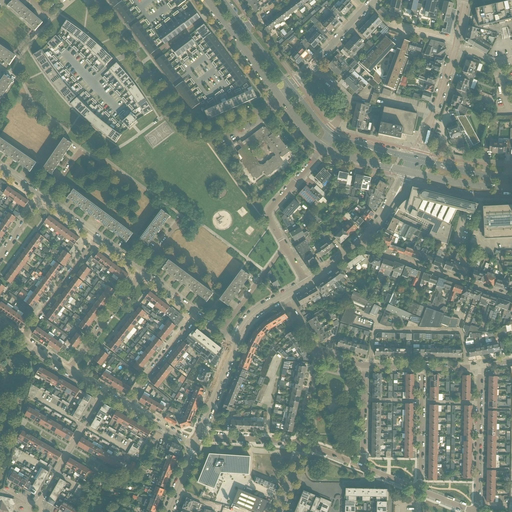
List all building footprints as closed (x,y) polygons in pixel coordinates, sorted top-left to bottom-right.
[(21,19),(29,10),(22,4),(17,0),(13,0),(7,6),(8,6),(9,5),(22,17),(21,19)] [(296,1),(294,3),(298,9),(300,11),(305,7),(303,5),(298,0),(297,0),(296,1)] [(344,2),(342,4),(349,11),(353,6),(350,3),(351,2),(350,1),(351,0),(342,0),(343,0),(344,2)] [(393,14),(401,16),(403,4),(403,5),(400,4),(401,0),(392,0),(390,7),(395,8),(393,14)] [(410,15),(418,17),(421,4),(421,6),(416,5),(418,0),(416,0),(409,0),(408,0),(408,1),(409,1),(407,9),(411,10),(410,15)] [(428,18),(436,20),(437,13),(433,12),(435,4),(436,2),(433,2),(433,1),(427,0),(428,1),(427,0),(426,4),(426,6),(425,9),(425,11),(423,17),(428,18)] [(502,28),(507,27),(509,36),(511,36),(511,0),(475,9),(476,14),(474,15),(471,27),(489,31),(492,32),(491,34),(491,36),(496,37),(497,33),(501,34),(503,35),(502,28)] [(122,2),(114,7),(118,12),(125,6),(122,2)] [(446,29),(451,30),(455,13),(453,12),(453,10),(451,9),(452,4),(448,3),(445,2),(444,2),(441,13),(446,14),(444,20),(448,21),(446,29)] [(258,3),(252,8),(255,13),(262,8),(258,3)] [(291,4),(289,6),(289,7),(293,12),(298,9),(294,3),(293,3),(294,3),(292,5),(291,4)] [(333,7),(331,10),(337,15),(339,13),(340,13),(341,12),(344,15),(349,11),(342,4),(336,10),(335,8),(333,7)] [(326,5),(324,7),(330,13),(329,14),(332,16),(334,18),(337,15),(331,10),(326,5)] [(125,6),(118,12),(121,16),(128,11),(125,6)] [(287,8),(284,10),(288,16),(293,12),(289,7),(287,8)] [(378,12),(384,17),(387,13),(381,8),(378,12)] [(29,10),(21,19),(22,17),(36,30),(35,31),(42,23),(29,10)] [(194,10),(189,14),(195,22),(200,18),(194,10)] [(282,12),(279,14),(284,20),(287,17),(287,18),(289,17),(288,16),(284,10),(282,12)] [(128,11),(121,16),(124,20),(131,15),(128,11)] [(329,13),(324,18),(325,19),(334,27),(336,25),(338,22),(334,19),(334,18),(332,16),(329,14),(329,13)] [(189,14),(185,17),(191,25),(195,22),(189,14)] [(277,15),(274,17),(278,23),(279,23),(279,24),(280,24),(285,21),(284,20),(279,14),(277,16),(277,15)] [(131,15),(124,20),(128,25),(135,19),(131,15)] [(185,17),(180,20),(186,28),(191,25),(185,17)] [(272,19),(270,21),(274,27),(277,25),(278,25),(279,24),(279,23),(278,23),(274,17),(275,18),(273,19),(272,19)] [(373,17),(369,22),(375,28),(379,25),(383,29),(385,26),(376,17),(375,19),(373,17)] [(318,22),(315,25),(317,27),(322,31),(324,29),(325,28),(329,32),(331,29),(332,30),(334,27),(325,19),(320,24),(318,22)] [(180,20),(176,24),(181,31),(186,28),(180,20)] [(66,21),(61,29),(65,32),(66,31),(65,31),(71,23),(66,21)] [(274,27),(270,21),(268,23),(265,25),(267,27),(264,29),(268,34),(270,32),(269,31),(272,29),(273,31),(276,29),(274,27)] [(369,22),(364,27),(371,33),(372,34),(377,29),(375,28),(369,22)] [(71,23),(65,31),(66,31),(67,32),(69,34),(75,26),(71,23)] [(137,23),(130,28),(134,33),(141,27),(137,23)] [(176,24),(172,27),(177,34),(181,31),(176,24)] [(204,25),(196,31),(199,35),(207,29),(204,25)] [(69,34),(68,36),(72,38),(72,39),(79,29),(75,26),(69,34)] [(383,29),(380,32),(383,35),(384,33),(388,35),(388,33),(389,30),(388,30),(389,29),(387,28),(386,27),(385,26),(383,29)] [(141,27),(134,33),(137,37),(144,32),(141,27)] [(172,27),(167,30),(173,37),(177,34),(172,27)] [(317,27),(314,30),(319,35),(322,37),(325,34),(322,31),(317,27)] [(364,27),(359,32),(363,35),(368,40),(370,38),(369,36),(371,33),(364,27)] [(468,27),(467,32),(481,36),(479,36),(478,39),(482,41),(484,35),(481,34),(481,33),(476,32),(476,29),(473,28),(468,27)] [(79,29),(72,39),(76,42),(77,40),(77,39),(83,32),(79,29)] [(207,29),(199,35),(203,40),(203,39),(211,34),(207,29)] [(167,30),(163,34),(168,41),(173,37),(167,30)] [(314,30),(310,35),(318,43),(323,38),(314,30)] [(83,32),(77,39),(77,40),(79,41),(81,42),(87,35),(83,32)] [(144,32),(137,37),(140,41),(147,36),(144,32)] [(481,36),(467,32),(465,41),(486,54),(491,46),(478,39),(479,36),(481,36)] [(163,34),(159,37),(161,40),(164,44),(168,41),(163,34)] [(211,34),(203,39),(207,44),(214,38),(211,34)] [(287,40),(290,43),(296,37),(293,34),(287,40)] [(81,42),(80,43),(84,46),(84,47),(85,46),(85,45),(90,38),(87,36),(87,35),(81,42)] [(302,41),(301,42),(307,48),(310,44),(314,48),(318,43),(310,35),(308,37),(305,40),(304,39),(302,41)] [(56,36),(52,40),(58,46),(62,42),(59,39),(57,37),(56,36)] [(147,36),(140,41),(144,46),(151,40),(147,36)] [(189,36),(185,39),(191,47),(195,44),(189,36)] [(352,38),(349,41),(358,50),(363,44),(355,36),(353,39),(352,38)] [(372,51),(360,64),(367,70),(369,72),(382,58),(383,57),(394,45),(392,43),(386,37),(376,47),(378,50),(375,53),(372,51)] [(84,46),(83,48),(86,51),(87,49),(88,48),(88,49),(94,42),(90,38),(85,45),(85,46),(84,47),(84,46)] [(214,38),(207,44),(210,48),(217,42),(214,38)] [(185,39),(180,43),(186,51),(191,47),(185,39)] [(52,40),(48,44),(50,46),(52,48),(56,52),(60,48),(58,46),(52,40)] [(151,40),(144,46),(147,50),(154,45),(151,40)] [(389,73),(384,86),(387,87),(395,90),(399,79),(396,78),(398,73),(401,74),(407,58),(404,57),(405,55),(406,55),(410,42),(408,42),(406,41),(407,41),(404,40),(402,46),(400,50),(398,49),(397,52),(399,53),(399,55),(398,55),(396,54),(389,72),(389,73)] [(430,56),(430,57),(443,60),(443,59),(444,57),(446,51),(443,50),(445,43),(431,40),(426,51),(424,55),(430,56)] [(348,55),(355,61),(357,63),(357,64),(360,61),(354,55),(358,50),(349,41),(347,44),(344,47),(345,47),(343,50),(348,55)] [(88,48),(87,49),(91,52),(91,53),(98,45),(94,42),(88,49),(88,48)] [(217,42),(210,48),(213,52),(221,47),(217,42)] [(300,51),(297,54),(303,59),(308,54),(304,50),(307,48),(301,42),(298,45),(300,47),(298,49),(300,51)] [(410,42),(406,55),(407,55),(410,56),(410,54),(411,54),(411,53),(412,54),(413,54),(414,51),(420,53),(420,52),(422,47),(416,45),(410,42)] [(180,43),(176,46),(182,54),(186,51),(180,43)] [(91,52),(90,53),(94,57),(95,56),(101,48),(102,48),(98,45),(91,53),(91,52)] [(154,45),(147,50),(150,55),(157,49),(154,45)] [(0,46),(0,57),(10,64),(9,65),(9,66),(15,56),(15,57),(0,46)] [(176,46),(171,49),(177,57),(182,54),(176,46)] [(221,47),(213,52),(217,57),(224,51),(221,47)] [(101,48),(95,56),(98,59),(105,52),(101,48)] [(42,50),(33,55),(36,59),(44,54),(42,50)] [(224,51),(217,57),(220,61),(227,55),(224,51)] [(98,59),(97,60),(101,63),(109,55),(105,52),(98,59)] [(303,59),(297,54),(295,52),(289,58),(293,62),(295,61),(298,64),(303,59)] [(44,54),(36,59),(38,64),(48,57),(47,55),(45,53),(44,54)] [(328,66),(333,71),(342,61),(340,59),(341,57),(338,54),(332,60),(333,61),(328,66)] [(109,55),(101,63),(104,67),(112,59),(109,55)] [(227,55),(220,61),(223,65),(230,60),(227,55)] [(163,56),(155,61),(159,66),(166,60),(163,56)] [(48,57),(38,64),(41,68),(51,61),(49,59),(48,57)] [(166,60),(159,66),(162,70),(169,65),(166,60)] [(230,60),(223,65),(227,70),(234,64),(230,60)] [(466,60),(464,66),(473,69),(474,66),(478,67),(480,62),(474,60),(473,63),(466,60)] [(41,68),(44,72),(53,65),(52,63),(51,61),(41,68)] [(342,61),(333,71),(338,75),(338,76),(344,70),(345,71),(349,68),(342,61)] [(427,64),(426,69),(430,71),(430,69),(434,70),(439,72),(441,65),(437,64),(429,62),(429,65),(427,64)] [(116,63),(108,71),(111,75),(120,67),(116,63)] [(357,63),(352,69),(354,71),(360,66),(357,64),(357,63)] [(53,65),(44,72),(47,76),(56,69),(58,67),(56,64),(53,65)] [(234,64),(227,70),(230,74),(237,68),(234,64)] [(169,65),(162,70),(165,75),(173,69),(169,65)] [(469,74),(468,77),(473,79),(475,74),(472,72),(473,69),(464,66),(462,72),(469,74)] [(120,67),(111,75),(114,78),(123,71),(120,67)] [(237,68),(230,74),(233,78),(240,73),(237,68)] [(56,69),(47,76),(50,80),(59,73),(58,72),(56,69)] [(173,69),(165,75),(169,79),(176,74),(173,69)] [(354,71),(352,69),(344,77),(346,80),(351,74),(354,72),(354,71)] [(123,71),(114,78),(116,80),(117,82),(126,74),(123,71)] [(59,73),(50,80),(53,84),(60,78),(60,79),(62,77),(59,73)] [(240,73),(233,78),(236,83),(244,77),(240,73)] [(118,82),(115,84),(118,88),(120,85),(121,85),(129,78),(130,78),(126,74),(117,82),(118,82)] [(176,74),(169,79),(172,84),(179,78),(176,74)] [(344,82),(350,87),(357,79),(351,74),(346,80),(344,81),(345,82),(344,82)] [(0,95),(3,97),(2,97),(12,82),(13,82),(14,82),(4,76),(0,81),(0,95)] [(60,78),(53,84),(56,88),(63,82),(65,80),(66,79),(63,76),(62,77),(60,79),(60,78)] [(418,79),(435,85),(437,79),(428,76),(427,79),(421,77),(419,76),(418,79)] [(244,77),(236,83),(240,87),(247,82),(244,77)] [(460,78),(458,84),(467,87),(470,88),(473,79),(468,77),(467,80),(461,78),(460,78)] [(129,78),(121,85),(124,89),(125,89),(124,88),(133,82),(129,78)] [(357,79),(350,87),(355,92),(355,91),(355,92),(356,91),(361,86),(364,89),(366,86),(361,81),(359,83),(356,80),(357,79)] [(63,82),(56,88),(59,92),(59,91),(68,84),(66,82),(65,80),(63,82)] [(133,82),(124,88),(125,89),(127,92),(136,86),(133,82)] [(183,82),(175,88),(178,92),(186,86),(183,82)] [(424,90),(427,91),(432,93),(434,87),(421,82),(420,85),(425,87),(424,90)] [(68,84),(59,91),(62,95),(71,88),(68,84)] [(462,92),(461,95),(467,97),(469,92),(466,90),(467,87),(458,84),(456,90),(462,92)] [(127,92),(126,93),(129,97),(131,95),(139,90),(136,86),(127,92)] [(186,86),(178,92),(181,97),(189,91),(186,86)] [(71,88),(62,95),(65,99),(74,91),(72,90),(71,88)] [(384,88),(382,94),(389,97),(391,91),(384,88)] [(139,90),(131,95),(134,99),(141,94),(142,94),(139,90)] [(253,90),(248,92),(252,100),(257,98),(253,90)] [(65,99),(69,103),(77,95),(74,91),(65,99)] [(189,91),(181,97),(185,101),(193,95),(189,91)] [(248,92),(244,94),(248,102),(252,100),(248,92)] [(431,96),(426,94),(423,93),(422,96),(414,94),(413,98),(416,99),(421,99),(424,100),(429,101),(431,96)] [(134,99),(133,100),(136,104),(144,98),(142,94),(141,94),(134,99)] [(244,94),(240,96),(243,104),(248,102),(244,94)] [(193,95),(185,101),(188,105),(196,99),(193,95)] [(452,102),(451,105),(455,107),(457,103),(465,107),(466,102),(468,103),(470,98),(467,97),(461,95),(460,98),(455,96),(454,95),(451,101),(452,102)] [(79,96),(70,104),(74,108),(82,100),(79,96)] [(240,96),(235,98),(239,106),(243,104),(240,96)] [(136,104),(135,104),(137,109),(139,107),(147,102),(144,98),(136,104)] [(235,98),(231,100),(234,108),(239,106),(235,98)] [(196,99),(188,105),(192,110),(199,104),(196,99)] [(82,100),(74,108),(77,111),(85,103),(82,100)] [(231,100),(226,101),(230,110),(234,108),(231,100)] [(226,101),(222,103),(226,112),(230,110),(226,101)] [(147,102),(139,107),(142,111),(150,107),(147,102)] [(85,103),(77,111),(81,115),(89,106),(85,103)] [(222,103),(217,105),(221,114),(226,112),(222,103)] [(355,111),(365,114),(366,110),(368,110),(368,108),(371,109),(372,104),(369,104),(364,103),(364,106),(357,104),(356,108),(355,111)] [(455,107),(454,109),(458,111),(465,114),(468,109),(465,107),(457,103),(455,107)] [(217,105),(213,107),(217,116),(221,114),(217,105)] [(81,115),(84,118),(91,112),(92,110),(89,106),(81,115)] [(142,111),(141,112),(144,116),(152,111),(150,106),(150,107),(142,111)] [(213,107),(209,109),(212,118),(217,116),(213,107)] [(378,134),(378,135),(400,139),(401,134),(412,136),(417,114),(384,107),(378,134)] [(209,109),(204,111),(208,120),(212,118),(209,109)] [(354,116),(354,119),(363,121),(364,117),(366,118),(367,114),(365,114),(355,111),(355,112),(356,112),(356,116),(354,116)] [(91,112),(84,118),(88,121),(94,115),(91,112)] [(129,113),(125,117),(132,125),(136,121),(135,120),(133,117),(129,113)] [(94,115),(88,121),(92,125),(98,118),(94,115)] [(448,129),(451,139),(450,140),(450,141),(450,143),(453,144),(457,143),(459,147),(466,145),(465,141),(463,141),(461,133),(465,132),(473,146),(480,142),(465,116),(456,117),(464,129),(460,131),(458,126),(448,129)] [(125,117),(121,121),(123,124),(126,126),(128,129),(132,125),(125,117)] [(98,118),(92,125),(96,128),(101,121),(98,118)] [(353,124),(352,127),(364,130),(364,127),(364,126),(365,122),(363,121),(354,119),(354,120),(353,120),(352,124),(353,124)] [(101,121),(96,128),(100,131),(105,124),(101,121)] [(100,131),(103,134),(109,127),(105,124),(100,131)] [(109,127),(103,134),(107,137),(114,129),(109,126),(109,127)] [(251,175),(252,175),(253,174),(255,177),(256,179),(262,175),(262,172),(263,172),(266,176),(268,176),(269,176),(269,175),(270,174),(269,172),(271,170),(272,172),(273,172),(275,172),(275,171),(275,170),(275,169),(274,168),(277,166),(277,167),(279,167),(280,167),(280,166),(281,165),(280,164),(282,162),(283,163),(283,162),(279,157),(280,156),(281,157),(282,157),(290,152),(288,149),(289,147),(288,146),(286,146),(285,146),(279,138),(280,138),(280,136),(279,135),(277,135),(275,132),(270,136),(269,133),(265,127),(263,127),(244,141),(246,143),(244,145),(241,142),(240,143),(238,141),(238,142),(238,143),(242,149),(237,152),(243,160),(241,161),(241,162),(241,163),(242,163),(242,164),(244,164),(245,163),(247,165),(245,166),(245,167),(246,168),(245,169),(247,169),(248,169),(249,169),(251,171),(250,172),(250,173),(250,174),(251,174),(251,175)] [(114,129),(107,137),(111,140),(117,132),(114,129)] [(111,140),(116,143),(122,135),(117,132),(111,140)] [(64,139),(54,154),(62,160),(63,160),(61,159),(71,144),(73,145),(64,139)] [(492,153),(497,153),(498,143),(493,143),(493,141),(488,141),(488,139),(485,139),(484,147),(489,147),(489,151),(492,151),(492,153)] [(510,149),(510,143),(510,141),(506,140),(506,142),(503,142),(503,144),(498,143),(497,153),(502,154),(502,152),(505,152),(505,149),(510,149)] [(0,150),(0,151),(15,161),(14,162),(21,153),(6,142),(0,150)] [(14,162),(15,162),(15,161),(30,171),(29,172),(30,172),(36,163),(21,153),(14,162)] [(62,160),(54,154),(44,169),(43,169),(52,176),(52,175),(51,174),(61,159),(62,160)] [(315,178),(321,184),(324,186),(332,177),(328,173),(328,172),(327,171),(326,172),(323,169),(315,178)] [(337,180),(337,182),(341,183),(346,184),(348,177),(349,176),(348,176),(348,174),(339,172),(338,176),(337,180)] [(347,201),(357,204),(358,199),(353,198),(355,190),(356,190),(357,189),(361,190),(361,188),(363,177),(362,176),(356,175),(355,182),(354,182),(354,184),(353,187),(350,187),(347,201)] [(370,200),(371,193),(372,190),(368,189),(369,186),(370,184),(368,183),(369,181),(369,182),(370,179),(363,177),(361,188),(365,189),(365,190),(367,190),(364,206),(368,209),(368,207),(370,200)] [(376,190),(375,194),(381,197),(383,194),(385,190),(388,186),(380,181),(377,186),(378,187),(376,190)] [(343,193),(342,198),(343,199),(343,200),(347,201),(350,187),(346,186),(345,187),(345,191),(346,191),(345,193),(344,193),(343,193)] [(6,196),(8,198),(8,197),(13,190),(8,187),(3,193),(6,196)] [(325,194),(323,197),(313,189),(312,187),(309,190),(306,187),(302,191),(300,193),(299,194),(306,200),(311,205),(315,200),(318,202),(322,197),(327,201),(329,202),(331,199),(328,196),(330,193),(326,189),(323,192),(325,194)] [(438,240),(441,242),(447,245),(453,225),(450,224),(457,210),(473,214),(474,213),(478,205),(463,200),(455,198),(450,196),(449,197),(412,187),(408,202),(405,201),(403,203),(401,204),(400,206),(399,208),(398,209),(403,212),(403,211),(405,212),(405,213),(415,218),(415,217),(433,226),(428,236),(434,238),(438,240)] [(13,190),(8,197),(11,199),(11,200),(13,202),(14,201),(18,194),(13,190)] [(82,210),(88,202),(73,191),(74,190),(73,190),(67,199),(68,198),(83,208),(82,210)] [(371,193),(370,200),(376,204),(381,197),(375,194),(374,195),(371,193)] [(18,194),(14,201),(16,203),(16,204),(18,205),(19,204),(23,198),(18,194)] [(23,198),(19,204),(22,206),(21,207),(24,209),(29,201),(23,198)] [(300,205),(297,203),(294,200),(293,200),(294,200),(288,206),(286,208),(286,209),(282,213),(284,215),(282,218),(287,227),(294,224),(290,218),(289,217),(299,205),(300,206),(300,205)] [(370,200),(368,207),(372,210),(375,206),(376,204),(370,200)] [(96,221),(103,213),(88,202),(82,210),(83,209),(97,219),(96,221)] [(484,233),(484,239),(511,237),(511,205),(482,207),(484,233)] [(358,206),(356,208),(360,210),(362,212),(371,218),(374,214),(367,209),(366,211),(358,206)] [(360,210),(356,208),(355,209),(362,215),(361,217),(368,223),(371,218),(362,212),(360,210)] [(162,211),(151,226),(159,232),(158,231),(169,216),(170,217),(161,210),(161,211),(162,211)] [(310,210),(303,217),(306,221),(310,219),(316,215),(310,210)] [(343,216),(345,218),(349,221),(351,219),(359,226),(363,221),(352,211),(349,214),(347,212),(343,216)] [(9,213),(5,218),(12,223),(16,218),(9,213)] [(111,232),(117,224),(103,213),(96,221),(97,221),(98,220),(112,230),(111,232)] [(316,215),(310,219),(315,229),(323,222),(316,215)] [(46,224),(49,226),(54,220),(49,216),(43,223),(46,225),(46,224)] [(5,218),(2,223),(8,228),(12,223),(5,218)] [(385,230),(384,233),(389,235),(393,237),(394,237),(405,241),(408,242),(408,243),(409,241),(412,235),(415,229),(397,220),(393,218),(392,218),(387,230),(385,230)] [(52,228),(54,230),(59,224),(54,220),(49,226),(49,227),(51,229),(52,228)] [(343,229),(342,230),(348,237),(356,229),(350,222),(343,229)] [(2,223),(0,225),(0,229),(5,233),(8,228),(2,223)] [(57,232),(59,234),(64,227),(59,224),(54,230),(54,231),(56,233),(57,232)] [(117,224),(111,232),(112,231),(127,241),(126,243),(133,234),(132,235),(117,224)] [(335,232),(331,236),(334,237),(336,240),(340,244),(348,237),(342,230),(343,229),(335,225),(334,227),(336,229),(333,231),(335,232)] [(159,232),(151,226),(140,240),(139,240),(148,247),(147,246),(158,231),(159,232)] [(59,234),(57,237),(62,241),(63,238),(69,231),(64,227),(59,234)] [(297,239),(299,243),(305,239),(309,235),(307,232),(303,234),(300,228),(295,231),(294,231),(294,232),(291,234),(295,240),(297,239)] [(67,239),(69,241),(74,235),(69,231),(63,238),(66,240),(67,239)] [(421,232),(418,237),(424,240),(426,237),(427,235),(421,232)] [(38,233),(34,239),(40,243),(41,244),(43,242),(42,241),(44,238),(38,233)] [(69,242),(67,244),(68,245),(72,247),(73,248),(74,246),(76,244),(79,239),(74,235),(69,241),(69,242)] [(382,241),(381,244),(389,247),(388,249),(403,254),(404,255),(404,254),(406,247),(408,242),(405,241),(402,249),(396,247),(396,245),(393,244),(394,240),(393,240),(394,237),(393,237),(389,235),(388,238),(383,237),(383,238),(382,238),(382,240),(382,241)] [(34,239),(30,244),(37,248),(38,249),(39,247),(38,246),(40,243),(34,239)] [(299,243),(293,246),(299,254),(301,257),(303,255),(304,254),(303,253),(304,252),(310,248),(307,244),(308,244),(305,239),(299,243)] [(326,244),(323,246),(328,253),(331,251),(331,250),(332,250),(331,249),(334,248),(334,247),(333,245),(331,243),(328,240),(325,242),(326,244)] [(434,260),(433,265),(438,267),(440,268),(442,268),(444,261),(442,261),(443,257),(441,256),(443,250),(445,244),(441,242),(440,246),(435,258),(434,260)] [(30,244),(26,249),(33,253),(34,254),(36,252),(35,251),(37,248),(30,244)] [(65,251),(69,254),(71,256),(72,254),(79,246),(78,246),(76,244),(74,246),(73,248),(72,248),(68,254),(68,253),(65,251)] [(319,247),(316,249),(318,252),(318,253),(319,254),(319,255),(321,257),(322,256),(324,255),(325,255),(326,254),(328,253),(323,246),(320,248),(319,247)] [(404,254),(404,255),(410,257),(413,250),(414,250),(416,247),(416,246),(414,246),(414,247),(412,247),(411,249),(406,247),(404,254)] [(413,250),(410,257),(418,260),(420,252),(419,251),(420,248),(416,247),(414,250),(413,250)] [(427,250),(422,248),(421,250),(420,252),(418,260),(424,262),(427,255),(426,254),(427,251),(427,250)] [(26,249),(23,254),(29,258),(30,259),(32,257),(31,256),(32,254),(33,253),(26,249)] [(65,251),(61,256),(67,261),(71,256),(65,251)] [(427,255),(424,262),(431,264),(433,260),(434,257),(428,255),(429,254),(430,252),(427,251),(426,254),(427,255)] [(96,261),(99,263),(103,257),(98,253),(94,258),(93,260),(95,262),(96,261)] [(445,264),(444,269),(451,271),(456,254),(457,254),(455,253),(455,254),(453,260),(452,260),(451,260),(450,262),(446,261),(445,264)] [(23,254),(19,259),(26,264),(28,262),(27,261),(29,258),(23,254)] [(303,255),(301,257),(307,267),(313,264),(314,264),(315,262),(313,258),(311,255),(310,255),(307,257),(307,256),(305,257),(304,254),(303,255)] [(343,269),(346,273),(348,275),(354,270),(352,268),(359,262),(362,265),(364,264),(368,266),(371,256),(366,254),(364,254),(361,256),(360,255),(361,254),(348,263),(348,264),(347,264),(347,265),(347,266),(348,267),(347,268),(346,267),(344,269),(343,269)] [(451,271),(458,274),(460,266),(458,265),(459,263),(456,262),(459,254),(457,254),(451,271)] [(92,255),(84,265),(87,268),(89,266),(93,260),(94,258),(92,256),(92,255)] [(56,257),(54,259),(57,261),(60,263),(64,266),(67,261),(61,256),(59,259),(56,257)] [(101,265),(104,267),(108,260),(103,257),(99,263),(98,264),(100,265),(101,265)] [(377,258),(374,269),(376,270),(377,266),(379,267),(382,260),(377,258)] [(19,259),(15,264),(22,269),(23,269),(24,267),(24,266),(26,264),(19,259)] [(106,268),(109,271),(114,264),(108,260),(104,267),(103,268),(105,269),(106,268)] [(177,280),(183,272),(168,261),(169,261),(168,260),(162,269),(163,268),(178,279),(177,280)] [(383,260),(378,274),(384,275),(385,272),(390,274),(391,272),(392,270),(394,264),(383,260)] [(56,263),(52,268),(59,273),(63,267),(56,263)] [(15,264),(12,269),(18,274),(19,274),(21,272),(20,271),(22,269),(15,264)] [(111,272),(114,274),(119,268),(114,264),(109,271),(108,272),(110,273),(111,272)] [(399,264),(394,277),(397,278),(397,275),(400,276),(404,266),(399,264)] [(84,266),(80,271),(87,276),(87,275),(88,276),(89,274),(91,275),(93,272),(91,270),(87,268),(84,265),(84,266)] [(467,277),(476,280),(479,272),(477,272),(479,266),(475,265),(474,268),(471,267),(467,277)] [(407,280),(409,276),(411,269),(405,266),(402,276),(404,277),(404,279),(407,280)] [(460,266),(458,274),(465,276),(468,269),(460,266)] [(52,268),(49,273),(55,278),(59,273),(52,268)] [(115,277),(116,276),(119,278),(124,272),(119,268),(114,274),(113,275),(115,277)] [(477,281),(482,282),(487,269),(484,268),(482,274),(480,273),(477,281)] [(483,283),(488,284),(493,270),(494,268),(491,268),(489,273),(487,272),(483,283)] [(12,269),(8,274),(14,279),(15,279),(17,277),(16,276),(18,274),(12,269)] [(340,269),(336,272),(343,282),(344,283),(345,281),(345,280),(342,277),(345,276),(343,273),(340,269)] [(242,271),(231,285),(239,292),(240,291),(238,290),(249,276),(250,277),(251,277),(242,270),(242,271)] [(270,270),(266,276),(268,278),(270,275),(272,279),(269,281),(269,282),(269,284),(271,284),(274,288),(275,288),(279,285),(273,274),(270,270)] [(416,270),(414,277),(414,278),(411,285),(415,286),(419,276),(420,272),(416,270)] [(493,270),(488,284),(493,286),(496,278),(497,274),(495,273),(496,270),(493,270)] [(85,278),(87,276),(80,271),(76,276),(84,281),(86,279),(85,278)] [(119,278),(118,279),(120,281),(121,280),(124,282),(129,275),(124,272),(119,278)] [(191,291),(198,283),(183,272),(177,280),(178,279),(192,290),(191,291)] [(336,272),(332,275),(337,281),(339,280),(341,283),(343,282),(336,272)] [(49,273),(45,278),(51,283),(55,278),(49,273)] [(424,281),(428,283),(431,276),(423,273),(420,284),(422,285),(424,281)] [(14,279),(8,274),(4,279),(9,283),(11,284),(13,282),(12,282),(14,279)] [(326,279),(326,280),(330,286),(331,286),(335,290),(338,288),(340,286),(337,281),(332,275),(327,279),(326,279)] [(428,283),(435,285),(438,278),(431,276),(428,283)] [(76,277),(72,282),(78,287),(79,288),(81,285),(80,285),(82,282),(76,277)] [(41,283),(48,288),(51,283),(45,278),(41,283)] [(437,283),(435,289),(438,290),(439,292),(439,293),(441,293),(443,288),(445,281),(439,278),(437,283)] [(494,286),(500,289),(503,280),(497,278),(494,286)] [(326,280),(321,283),(329,294),(333,291),(330,286),(326,280)] [(503,280),(500,289),(511,293),(511,291),(511,290),(507,289),(509,282),(503,280)] [(38,281),(35,286),(38,288),(37,288),(44,293),(48,288),(41,283),(38,281)] [(445,281),(443,288),(445,289),(444,292),(447,293),(448,290),(450,290),(452,283),(445,281)] [(72,282),(68,287),(75,292),(75,293),(77,290),(76,290),(78,287),(72,282)] [(198,283),(191,291),(192,291),(193,290),(207,301),(206,302),(213,293),(212,294),(198,283)] [(329,294),(321,283),(316,287),(322,295),(324,294),(327,297),(330,295),(329,294)] [(463,287),(455,284),(449,301),(452,302),(456,293),(461,294),(463,287)] [(239,292),(231,285),(220,300),(219,300),(228,306),(229,306),(227,305),(238,291),(239,292)] [(109,286),(105,292),(111,296),(115,291),(109,286)] [(68,287),(64,292),(71,297),(72,298),(73,295),(75,292),(68,287)] [(315,287),(307,292),(312,300),(320,295),(315,287)] [(463,292),(460,301),(463,302),(465,302),(467,297),(470,289),(464,287),(463,292)] [(37,288),(34,293),(40,298),(44,293),(37,288)] [(467,297),(465,302),(468,303),(470,298),(472,299),(473,300),(475,296),(475,295),(474,295),(475,291),(470,289),(467,297)] [(347,294),(344,301),(348,304),(351,305),(353,306),(356,307),(357,307),(364,310),(370,313),(370,314),(376,316),(377,314),(378,312),(380,308),(374,305),(376,302),(371,300),(372,299),(369,298),(353,291),(351,296),(347,294)] [(473,300),(472,304),(474,305),(477,306),(480,298),(481,293),(476,291),(475,291),(474,295),(475,295),(475,296),(473,300)] [(64,292),(60,297),(69,303),(68,303),(70,300),(69,300),(71,297),(64,292)] [(105,292),(101,297),(108,301),(111,296),(105,292)] [(147,300),(149,302),(154,296),(150,292),(144,299),(146,301),(147,300)] [(312,300),(307,292),(296,298),(297,299),(294,301),(299,311),(303,309),(301,306),(312,300)] [(391,296),(388,303),(389,303),(389,304),(396,307),(398,302),(397,301),(393,292),(392,294),(391,296)] [(30,298),(36,303),(40,298),(34,293),(30,298)] [(480,301),(478,305),(483,306),(485,307),(487,303),(489,296),(482,293),(481,298),(480,301)] [(27,296),(23,301),(26,303),(29,305),(33,308),(36,303),(30,298),(27,296)] [(152,304),(155,306),(160,300),(154,296),(149,302),(150,302),(149,303),(151,305),(152,304)] [(484,313),(482,318),(486,319),(488,314),(487,313),(490,307),(489,307),(490,304),(494,306),(495,303),(497,298),(489,296),(487,303),(485,307),(484,313)] [(60,297),(57,302),(63,307),(64,308),(66,305),(67,306),(69,303),(60,297)] [(101,297),(97,302),(104,307),(108,301),(101,297)] [(500,310),(501,308),(501,309),(504,301),(503,301),(498,299),(496,304),(495,308),(493,312),(492,315),(491,319),(494,320),(497,313),(498,314),(499,311),(500,311),(500,310)] [(159,311),(165,304),(160,300),(155,306),(154,307),(156,309),(157,308),(160,310),(159,311)] [(504,301),(501,309),(504,310),(504,311),(503,312),(502,315),(505,316),(510,303),(504,301)] [(57,302),(53,308),(59,312),(60,312),(60,313),(62,310),(61,310),(63,307),(57,302)] [(97,302),(94,307),(100,312),(104,307),(97,302)] [(411,302),(407,312),(415,316),(420,305),(411,302)] [(162,312),(165,314),(170,308),(165,304),(159,311),(161,313),(162,312)] [(406,327),(418,327),(422,319),(415,316),(407,312),(388,304),(379,324),(386,327),(391,327),(392,324),(387,321),(391,313),(408,321),(406,327)] [(340,322),(352,325),(356,316),(354,315),(356,309),(353,308),(352,308),(347,305),(340,322)] [(426,308),(420,305),(415,316),(422,319),(426,308)] [(1,313),(7,316),(11,310),(6,306),(1,313)] [(90,311),(90,312),(96,317),(100,312),(94,307),(90,311)] [(53,308),(49,312),(56,317),(57,318),(59,319),(62,314),(60,313),(60,312),(59,312),(53,308)] [(139,308),(135,313),(142,318),(144,316),(143,316),(145,313),(139,308)] [(163,316),(169,321),(174,315),(177,312),(171,308),(171,309),(170,308),(165,314),(163,316)] [(418,327),(439,328),(440,326),(443,318),(444,314),(439,313),(438,312),(437,314),(432,313),(433,310),(432,310),(426,308),(422,319),(418,327)] [(7,316),(12,320),(16,313),(11,310),(7,316)] [(280,312),(277,313),(282,321),(287,318),(283,311),(281,312),(280,312)] [(56,317),(49,312),(45,318),(53,323),(55,321),(54,320),(56,317)] [(86,317),(93,322),(96,317),(90,312),(86,317)] [(12,320),(17,323),(22,317),(16,313),(12,320)] [(135,313),(131,318),(137,322),(138,323),(140,324),(140,325),(144,320),(141,318),(142,318),(135,313)] [(275,315),(273,317),(278,324),(282,321),(277,313),(275,315)] [(451,317),(444,314),(443,318),(440,326),(447,328),(451,317)] [(169,321),(175,326),(177,325),(181,320),(177,317),(174,315),(169,321)] [(22,317),(17,323),(22,327),(27,320),(22,317)] [(86,317),(82,322),(89,327),(93,322),(86,317)] [(270,318),(268,319),(273,327),(278,324),(273,317),(271,318),(270,318)] [(451,317),(447,328),(456,328),(459,320),(451,317)] [(131,318),(127,323),(134,328),(135,328),(136,329),(140,324),(138,323),(137,322),(131,318)] [(308,322),(311,327),(318,323),(315,318),(313,319),(308,322)] [(265,321),(263,323),(268,330),(268,331),(269,329),(273,327),(268,319),(265,320),(265,321)] [(169,321),(165,326),(171,331),(175,326),(169,321)] [(85,332),(89,327),(82,322),(79,327),(81,329),(85,332)] [(127,323),(123,328),(130,333),(133,335),(137,330),(136,329),(135,328),(134,328),(127,323)] [(259,326),(257,328),(264,335),(268,331),(268,330),(263,323),(260,326),(259,326)] [(311,327),(314,332),(321,328),(318,323),(311,327)] [(165,326),(161,331),(168,336),(171,331),(165,326)] [(33,334),(38,338),(42,331),(37,327),(33,334)] [(123,328),(119,333),(126,338),(127,338),(129,340),(133,335),(130,333),(123,328)] [(255,331),(254,333),(260,339),(263,341),(266,337),(264,335),(257,328),(255,330),(255,331)] [(314,332),(318,337),(325,333),(321,328),(314,332)] [(192,331),(183,342),(190,347),(198,353),(200,356),(215,367),(219,358),(219,357),(218,356),(219,354),(220,354),(221,354),(222,351),(220,350),(221,349),(197,329),(194,332),(192,331)] [(38,338),(43,341),(48,335),(42,331),(38,338)] [(168,336),(161,331),(157,336),(164,341),(168,336)] [(288,338),(290,341),(297,336),(293,331),(286,335),(285,337),(286,339),(288,338)] [(325,333),(318,337),(321,343),(330,337),(327,332),(325,333)] [(77,333),(73,339),(80,343),(84,338),(77,333)] [(119,333),(115,338),(122,343),(122,342),(123,343),(125,341),(124,340),(126,338),(119,333)] [(251,337),(249,340),(258,344),(260,339),(254,333),(251,337)] [(43,341),(48,345),(53,338),(48,335),(43,341)] [(153,335),(149,340),(152,342),(159,347),(163,342),(159,339),(156,337),(153,335)] [(291,343),(293,346),(300,341),(297,336),(290,341),(287,342),(288,345),(291,343)] [(48,345),(53,349),(58,342),(53,338),(48,345)] [(115,338),(112,343),(118,348),(118,347),(119,348),(121,346),(120,345),(122,343),(115,338)] [(80,343),(73,339),(69,344),(76,349),(80,343)] [(337,347),(343,348),(345,340),(339,339),(339,341),(336,340),(334,345),(337,346),(337,347)] [(249,343),(247,346),(255,349),(256,349),(258,344),(249,340),(248,342),(249,343)] [(343,348),(349,350),(351,342),(345,340),(343,348)] [(349,350),(354,352),(357,344),(357,341),(352,340),(351,342),(349,350)] [(293,346),(290,347),(291,350),(293,353),(296,351),(303,346),(300,341),(293,346)] [(58,342),(53,349),(59,352),(62,348),(65,350),(66,348),(63,345),(58,342)] [(152,342),(148,347),(155,352),(159,347),(152,342)] [(183,342),(179,347),(186,352),(187,353),(188,351),(188,350),(190,347),(183,342)] [(118,348),(112,343),(108,347),(115,353),(117,351),(116,350),(118,348)] [(354,352),(360,353),(362,345),(357,344),(354,352)] [(362,345),(360,353),(366,355),(368,347),(362,345)] [(374,345),(373,349),(375,349),(375,356),(381,356),(381,348),(382,348),(382,345),(380,345),(379,345),(374,345)] [(246,348),(245,351),(253,354),(255,349),(247,346),(247,348),(246,348)] [(303,346),(296,351),(299,356),(306,351),(303,346)] [(148,347),(144,352),(151,357),(155,352),(148,347)] [(179,347),(175,352),(182,357),(184,359),(185,359),(188,355),(186,352),(179,347)] [(102,351),(98,356),(105,361),(107,359),(106,359),(108,356),(102,351)] [(244,354),(243,357),(251,360),(253,354),(245,351),(244,354)] [(144,352),(140,357),(147,362),(151,357),(144,352)] [(175,352),(172,357),(178,362),(179,363),(180,361),(182,362),(184,359),(182,357),(175,352)] [(138,355),(134,360),(137,362),(143,367),(147,362),(140,357),(138,355)] [(98,356),(94,361),(100,366),(102,367),(104,364),(104,363),(105,361),(98,356)] [(178,362),(172,357),(168,362),(175,368),(177,366),(176,365),(178,362)] [(241,359),(240,362),(249,365),(251,360),(243,357),(242,359),(241,359)] [(143,367),(137,362),(133,367),(139,372),(143,367)] [(249,365),(240,362),(239,364),(240,365),(239,367),(247,370),(249,365)] [(297,362),(295,371),(305,373),(306,367),(304,367),(305,362),(297,362)] [(167,363),(163,369),(169,374),(170,374),(172,372),(171,371),(173,369),(167,363)] [(35,375),(40,378),(45,370),(40,367),(39,368),(38,367),(36,371),(38,371),(35,375)] [(236,375),(241,377),(246,379),(248,375),(246,374),(246,373),(248,374),(249,372),(238,368),(237,372),(236,373),(236,374),(236,375)] [(163,369),(159,374),(165,379),(166,379),(168,377),(167,376),(169,374),(163,369)] [(199,374),(209,378),(211,373),(201,369),(199,374)] [(40,378),(45,381),(50,373),(45,370),(40,378)] [(294,371),(293,377),(295,378),(304,379),(305,373),(295,371),(294,371)] [(100,379),(106,382),(110,375),(104,372),(102,376),(100,379)] [(45,381),(50,384),(55,376),(50,373),(45,381)] [(159,374),(155,378),(162,384),(164,382),(163,381),(165,379),(159,374)] [(209,378),(199,374),(198,377),(197,380),(207,384),(209,378)] [(106,382),(111,385),(115,378),(110,375),(106,382)] [(50,384),(55,387),(55,386),(60,379),(55,376),(50,384)] [(236,376),(233,381),(241,384),(242,382),(246,383),(247,380),(236,376)] [(111,385),(116,389),(121,382),(115,378),(111,385)] [(155,378),(151,383),(155,386),(158,389),(160,387),(161,388),(164,385),(162,384),(155,378)] [(58,392),(60,389),(65,381),(60,379),(55,386),(55,387),(53,389),(58,392)] [(60,389),(65,392),(70,384),(65,381),(60,389)] [(231,386),(243,391),(244,391),(245,389),(244,389),(245,386),(241,384),(233,381),(231,386)] [(116,389),(122,392),(126,385),(121,382),(116,389)] [(65,392),(70,395),(75,387),(70,384),(65,392)] [(126,385),(122,392),(127,395),(131,388),(126,385)] [(190,388),(189,391),(202,396),(204,390),(200,388),(196,387),(193,386),(191,385),(190,388)] [(231,386),(229,392),(237,395),(238,392),(242,394),(243,391),(231,386)] [(75,387),(70,395),(75,398),(79,392),(80,390),(75,387)] [(188,393),(187,396),(192,398),(200,401),(202,397),(201,397),(202,396),(189,391),(188,393)] [(229,392),(227,397),(238,402),(240,399),(236,398),(237,395),(229,392)] [(86,394),(82,400),(89,403),(93,397),(92,397),(86,394)] [(139,402),(145,405),(149,398),(143,395),(139,402)] [(227,397),(225,403),(233,406),(236,407),(238,404),(238,402),(227,397)] [(145,405),(150,408),(155,401),(149,398),(145,405)] [(200,401),(192,398),(191,400),(186,398),(185,401),(198,406),(200,401)] [(82,400),(79,405),(86,409),(89,403),(82,400)] [(286,400),(286,403),(290,404),(289,407),(297,409),(298,403),(290,401),(286,400)] [(150,408),(156,411),(160,404),(155,401),(150,408)] [(189,406),(188,408),(196,411),(198,406),(185,401),(184,404),(189,406)] [(225,403),(223,408),(224,408),(224,409),(229,411),(230,411),(231,411),(232,408),(234,409),(234,411),(239,410),(238,407),(237,407),(236,407),(233,406),(225,403)] [(104,404),(100,410),(107,414),(110,408),(104,404)] [(160,404),(156,411),(161,414),(163,411),(165,407),(160,404)] [(79,405),(76,411),(82,415),(86,409),(79,405)] [(285,406),(284,412),(288,413),(296,414),(297,409),(289,407),(285,406)] [(25,415),(24,415),(30,418),(34,410),(35,409),(33,408),(32,409),(29,408),(28,408),(26,411),(27,412),(25,415)] [(182,409),(181,411),(194,417),(196,411),(188,408),(187,411),(182,409)] [(30,418),(35,421),(39,413),(34,410),(30,418)] [(100,410),(97,415),(103,419),(105,420),(107,417),(105,416),(107,414),(100,410)] [(82,415),(76,411),(72,417),(79,421),(82,415)] [(112,419),(117,422),(121,414),(116,411),(115,413),(112,419)] [(184,416),(184,419),(192,422),(194,417),(181,411),(180,414),(182,415),(184,416)] [(164,420),(175,426),(177,422),(170,418),(172,414),(168,412),(164,420)] [(257,422),(256,430),(263,430),(263,428),(266,428),(267,412),(263,412),(263,422),(257,422)] [(35,421),(39,424),(44,416),(39,413),(35,421)] [(117,422),(122,425),(126,417),(121,414),(117,422)] [(97,415),(93,421),(100,425),(103,419),(97,415)] [(39,424),(44,427),(49,419),(44,416),(39,424)] [(125,431),(126,430),(131,420),(126,417),(122,425),(120,428),(125,431)] [(283,418),(282,421),(286,422),(285,424),(293,426),(295,420),(286,419),(283,418)] [(44,427),(49,430),(54,422),(49,419),(44,427)] [(183,419),(179,422),(180,424),(181,429),(185,428),(190,426),(191,422),(192,422),(184,419),(183,419)] [(131,432),(132,431),(136,423),(131,420),(126,430),(131,432)] [(100,425),(93,421),(90,427),(96,431),(100,425)] [(49,430),(54,433),(59,425),(54,422),(49,430)] [(276,423),(272,422),(271,430),(275,430),(275,429),(284,430),(292,432),(293,426),(285,424),(276,423)] [(131,432),(130,433),(135,436),(137,433),(141,426),(136,423),(132,431),(131,432)] [(54,433),(59,435),(64,428),(59,425),(54,433)] [(137,433),(135,436),(140,439),(142,436),(146,429),(141,426),(137,433)] [(59,435),(64,438),(69,430),(64,428),(59,435)] [(140,439),(140,440),(144,443),(146,439),(147,439),(151,432),(146,429),(142,436),(140,439)] [(69,430),(64,438),(69,441),(70,441),(74,433),(69,430)] [(17,438),(17,442),(21,444),(23,441),(27,434),(22,431),(21,431),(19,434),(20,434),(17,438)] [(23,441),(21,444),(26,447),(28,444),(32,437),(27,434),(23,441)] [(28,444),(33,447),(37,439),(32,437),(28,444)] [(77,446),(82,449),(87,441),(81,438),(77,445),(77,446)] [(33,447),(38,450),(42,442),(37,439),(33,447)] [(82,449),(87,451),(92,444),(87,441),(82,449)] [(92,444),(87,451),(92,454),(96,447),(98,444),(94,441),(92,444)] [(38,450),(43,453),(47,445),(42,442),(38,450)] [(159,445),(158,449),(168,454),(169,453),(177,456),(180,451),(182,448),(181,447),(178,446),(169,442),(166,449),(162,448),(163,446),(159,445)] [(43,453),(47,456),(52,448),(47,445),(43,453)] [(92,454),(97,457),(101,449),(96,447),(92,454)] [(47,456),(52,459),(57,451),(52,448),(47,456)] [(97,457),(102,460),(106,452),(101,449),(97,457)] [(106,452),(102,460),(107,463),(111,455),(113,453),(108,450),(106,452)] [(57,451),(52,459),(58,462),(62,455),(62,454),(57,451)] [(162,456),(161,459),(163,459),(166,459),(175,463),(177,457),(172,456),(169,454),(167,455),(165,454),(164,456),(162,456)] [(209,454),(198,482),(214,489),(221,473),(249,475),(250,457),(217,455),(209,454)] [(107,463),(112,466),(116,458),(111,455),(107,463)] [(65,466),(70,469),(75,461),(70,458),(69,458),(69,459),(65,466)] [(112,466),(117,469),(121,461),(116,458),(112,466)] [(166,462),(165,464),(173,468),(175,463),(166,459),(163,459),(161,459),(160,461),(166,462)] [(70,469),(75,472),(80,464),(75,461),(70,469)] [(117,469),(123,473),(125,470),(129,465),(121,461),(117,469)] [(129,465),(125,470),(128,471),(132,473),(135,465),(136,464),(131,462),(130,465),(129,465)] [(75,472),(80,475),(85,467),(80,464),(75,472)] [(159,465),(158,467),(171,473),(173,468),(165,464),(164,467),(159,465)] [(9,471),(7,479),(8,480),(13,483),(18,475),(19,473),(18,473),(20,470),(16,467),(15,469),(12,468),(12,467),(10,471),(9,471)] [(85,467),(80,475),(85,478),(90,470),(85,467)] [(162,472),(161,474),(169,478),(171,473),(158,467),(157,470),(162,472)] [(43,469),(39,475),(46,478),(49,472),(43,469)] [(155,475),(154,477),(167,483),(169,478),(161,474),(160,477),(155,475)] [(13,483),(18,486),(23,478),(18,475),(13,483)] [(23,478),(18,486),(23,489),(24,487),(28,481),(29,478),(24,475),(23,478)] [(39,475),(36,480),(42,484),(46,478),(39,475)] [(167,483),(154,477),(153,480),(158,482),(157,485),(165,488),(167,483)] [(256,478),(254,484),(277,493),(279,487),(256,478)] [(60,479),(57,485),(63,488),(67,483),(60,479)] [(36,480),(32,486),(39,490),(42,484),(36,480)] [(57,485),(53,490),(60,494),(63,488),(57,485)] [(39,490),(32,486),(29,492),(35,496),(39,490)] [(149,488),(148,490),(162,495),(164,490),(156,487),(155,489),(150,487),(149,488)] [(238,489),(232,504),(251,511),(262,511),(267,501),(252,495),(254,491),(247,488),(245,492),(238,489)] [(53,490),(50,496),(57,500),(60,494),(53,490)] [(149,493),(147,497),(151,498),(155,500),(156,499),(159,501),(162,495),(148,490),(147,493),(149,493)] [(303,490),(298,503),(300,504),(311,509),(313,504),(316,496),(303,490)] [(13,499),(0,496),(0,511),(13,511),(15,503),(14,503),(12,500),(13,499)] [(57,500),(50,496),(46,502),(47,502),(53,506),(57,500)] [(316,496),(313,504),(314,504),(317,505),(317,506),(318,506),(319,502),(323,504),(321,507),(324,508),(326,505),(330,506),(331,504),(331,502),(316,496)] [(156,499),(155,500),(151,498),(150,501),(145,499),(144,502),(157,507),(159,501),(156,499)] [(186,501),(185,503),(199,509),(201,504),(187,498),(187,499),(186,499),(185,501),(186,501)] [(62,504),(60,507),(59,509),(63,511),(64,511),(69,504),(69,503),(67,501),(67,500),(65,499),(63,501),(62,504)] [(69,504),(64,511),(70,511),(73,507),(75,504),(70,502),(69,503),(69,504)] [(154,511),(157,507),(144,502),(143,504),(143,505),(142,505),(148,507),(147,510),(152,511),(154,511)] [(183,508),(191,511),(192,511),(193,510),(195,511),(195,510),(198,511),(199,509),(185,503),(184,505),(183,505),(183,507),(183,508)] [(298,504),(295,510),(300,511),(309,511),(310,511),(311,509),(300,504),(298,503),(298,504)]
